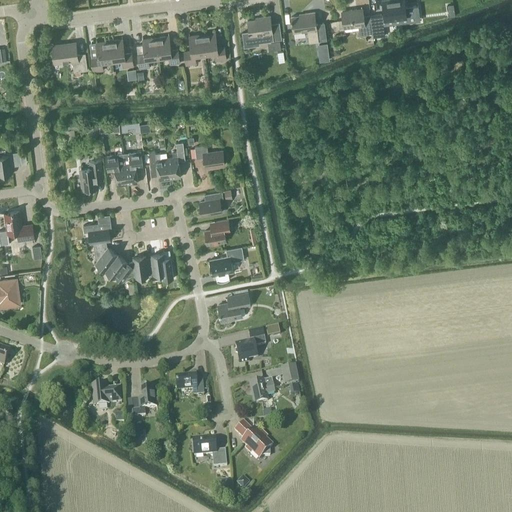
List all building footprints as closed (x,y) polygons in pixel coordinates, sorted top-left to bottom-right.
[(373,37),(385,36),(383,23),(385,23),(385,20),(416,15),(415,7),(418,6),(405,7),(403,0),(387,0),(382,1),(384,14),(370,16),(373,37)] [(359,36),(372,34),(370,15),(363,16),(361,7),(342,9),(344,28),(358,26),(359,36)] [(305,15),(291,17),(293,33),(307,31),(309,42),(318,41),(326,40),(324,23),(316,24),(314,12),(305,14),(305,15)] [(273,41),(281,40),(279,23),(271,24),(270,16),(260,17),(260,19),(247,21),(249,31),(242,32),(244,47),(260,45),(259,43),(273,41)] [(215,61),(226,60),(224,47),(217,48),(214,30),(201,32),(205,55),(214,53),(215,61)] [(195,56),(205,55),(201,32),(188,34),(190,52),(184,52),(186,65),(196,64),(195,56)] [(170,65),(180,63),(178,50),(171,51),(169,34),(155,35),(158,58),(169,57),(170,65)] [(148,60),(158,58),(155,35),(142,37),(144,45),(137,46),(140,69),(149,67),(148,60)] [(109,40),(111,61),(122,59),(123,67),(134,66),(132,52),(125,53),(123,38),(109,40)] [(109,40),(97,42),(98,48),(91,49),(93,71),(103,70),(102,62),(111,61),(109,40)] [(74,72),(87,70),(85,54),(77,55),(76,43),(52,46),(54,63),(73,61),(74,72)] [(327,43),(318,45),(319,52),(329,51),(327,43)] [(65,131),(86,130),(87,134),(100,133),(100,124),(86,125),(65,126),(65,131)] [(100,124),(100,133),(102,133),(110,132),(110,124),(100,124)] [(150,124),(139,125),(140,132),(151,131),(150,124)] [(178,161),(185,161),(183,143),(176,144),(177,152),(172,153),(173,158),(167,159),(169,179),(180,177),(178,161)] [(205,168),(225,165),(223,151),(208,153),(207,145),(195,147),(196,159),(204,158),(205,168)] [(11,167),(22,165),(20,152),(8,154),(8,156),(0,157),(0,175),(12,173),(11,167)] [(129,153),(123,153),(124,164),(127,184),(138,183),(136,169),(135,165),(142,164),(141,152),(134,153),(129,154),(129,153)] [(167,159),(160,160),(160,153),(155,154),(155,152),(148,153),(150,165),(156,164),(158,180),(169,179),(167,159)] [(127,184),(124,164),(123,153),(118,154),(118,155),(112,155),(105,156),(107,170),(114,169),(116,186),(127,184)] [(102,180),(101,173),(100,161),(90,162),(91,168),(80,170),(83,190),(97,188),(96,181),(102,180)] [(232,199),(231,190),(224,191),(226,200),(232,199)] [(220,199),(223,199),(222,192),(204,195),(205,202),(199,203),(202,216),(222,212),(220,199)] [(34,238),(32,224),(31,224),(32,226),(22,227),(19,211),(4,213),(7,230),(0,231),(0,244),(0,245),(1,245),(1,244),(8,243),(9,244),(8,234),(18,233),(19,241),(34,238)] [(211,230),(204,231),(207,245),(226,241),(225,233),(230,232),(228,220),(210,223),(211,230)] [(90,243),(93,243),(106,241),(110,241),(108,229),(111,228),(111,222),(83,226),(84,233),(88,232),(90,243)] [(107,247),(106,241),(93,243),(96,260),(97,261),(95,264),(105,271),(117,255),(107,247),(107,248),(107,247)] [(35,245),(36,257),(44,256),(42,244),(35,245)] [(244,260),(242,250),(252,248),(252,245),(226,250),(227,257),(209,260),(212,276),(216,275),(217,280),(217,281),(218,282),(221,282),(223,282),(225,281),(229,280),(230,279),(229,278),(228,273),(233,272),(231,262),(244,260)] [(166,279),(173,278),(170,250),(163,251),(164,254),(151,256),(152,257),(154,274),(154,276),(166,274),(166,279)] [(127,263),(127,262),(117,255),(105,271),(115,279),(116,277),(122,282),(126,276),(135,275),(133,262),(127,263)] [(154,274),(152,257),(146,258),(145,256),(133,258),(133,262),(135,275),(136,278),(148,277),(148,275),(154,274)] [(0,301),(1,306),(19,304),(18,294),(16,295),(14,281),(16,280),(9,281),(8,280),(3,280),(2,282),(1,282),(2,285),(0,284),(0,301)] [(240,308),(250,306),(248,293),(227,297),(228,304),(218,305),(221,324),(230,323),(230,319),(242,317),(240,308)] [(235,345),(239,364),(249,362),(248,359),(257,357),(255,347),(266,345),(262,329),(249,333),(250,340),(251,342),(235,345)] [(0,363),(4,365),(9,351),(0,348),(0,363)] [(299,382),(295,365),(280,368),(284,385),(299,382)] [(202,382),(197,382),(196,375),(176,377),(177,391),(193,389),(193,396),(203,395),(202,382)] [(254,404),(268,401),(266,395),(275,393),(272,379),(263,381),(263,380),(249,383),(254,404)] [(109,404),(122,402),(120,388),(107,389),(107,385),(91,386),(93,406),(109,405),(109,404)] [(292,395),(299,393),(297,385),(290,387),(292,395)] [(129,417),(145,416),(145,409),(157,407),(155,387),(141,389),(142,399),(127,401),(129,417)] [(204,414),(211,413),(212,413),(211,404),(207,404),(203,405),(204,414)] [(115,414),(116,422),(124,422),(123,413),(115,414)] [(260,434),(254,428),(252,431),(243,422),(235,431),(244,440),(241,442),(247,447),(245,449),(250,454),(252,453),(259,459),(262,456),(270,456),(269,449),(272,446),(265,439),(267,437),(262,432),(260,434)] [(142,432),(141,424),(133,425),(134,433),(142,432)] [(227,466),(227,464),(225,450),(216,451),(215,438),(202,440),(202,438),(192,439),(194,457),(212,455),(213,468),(227,466)] [(243,476),(236,483),(243,489),(250,483),(243,476)] [(229,487),(228,479),(220,480),(221,488),(229,487)]
